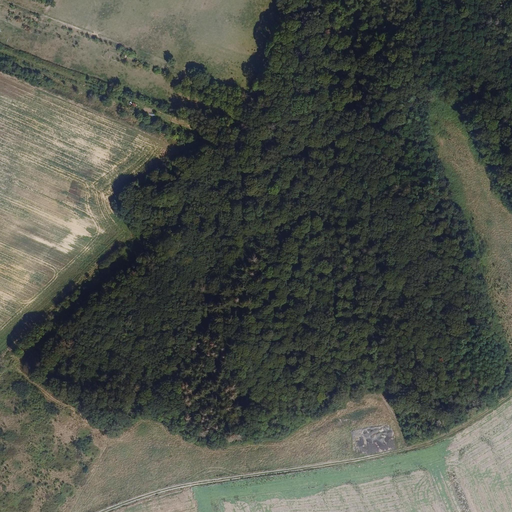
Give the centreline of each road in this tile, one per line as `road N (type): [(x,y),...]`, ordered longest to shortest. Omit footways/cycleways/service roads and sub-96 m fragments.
road 1 (track): [(104,511),(159,491),(340,464),(430,441),(511,393)]
road 2 (track): [(511,103),(426,97),(393,72),(311,52),(306,0)]
